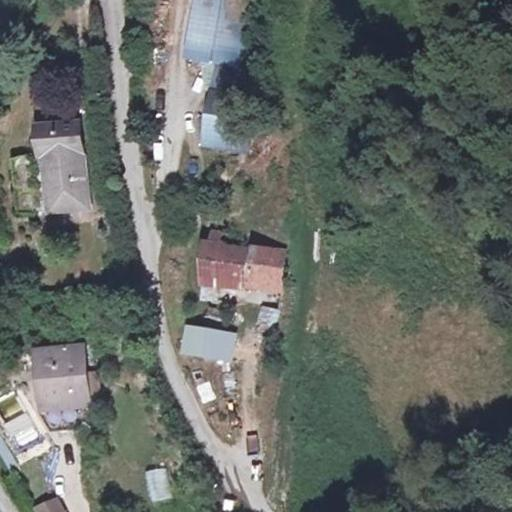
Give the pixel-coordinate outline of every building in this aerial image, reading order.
[(232,64),(243,0),(190,0),(181,57),(209,61),(232,64)] [(232,64),(209,61),(205,90),(210,91),(245,96),(246,96),(250,67),(232,64)] [(195,141),(204,142),(210,91),(205,90),(201,90),(195,141)] [(210,91),(204,142),(238,147),(241,123),(251,123),(252,109),(243,109),(245,96),(210,91)] [(49,168),(60,226),(97,220),(81,136),(38,142),(43,171),(49,168)] [(31,171),(14,175),(26,231),(43,227),(31,171)] [(244,294),(279,298),(284,257),(242,251),(241,243),(219,238),(217,249),(211,248),(209,308),(241,312),(244,294)] [(186,360),(227,369),(233,348),(221,347),(222,337),(189,333),(186,360)] [(83,348),(39,350),(41,382),(47,381),(48,406),(86,404),(85,400),(95,399),(94,374),(84,375),(83,348)] [(60,511),(55,501),(40,508),(41,511),(60,511)]
